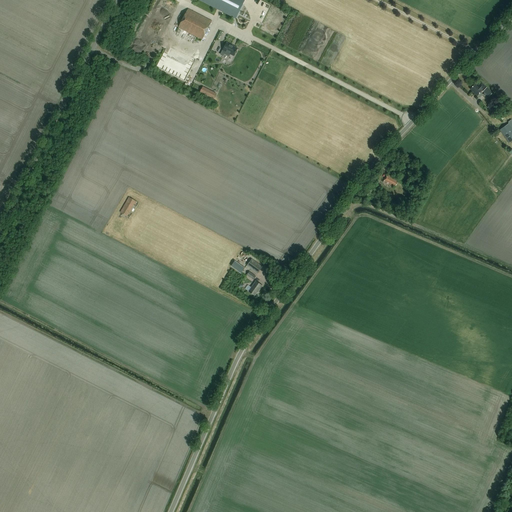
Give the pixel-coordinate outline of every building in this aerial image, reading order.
[(202,40),(212,21),(187,9),(178,28),(202,40)] [(238,49),(226,43),(223,51),(221,55),(223,56),(224,54),(229,56),(230,54),(234,56),(238,49)] [(477,87),(474,85),(469,89),(477,96),(480,98),(483,95),(480,92),(481,91),(485,87),(481,83),(477,87)] [(486,87),(483,92),(488,97),(492,93),(486,87)] [(217,94),(207,89),(204,95),(214,100),(217,94)] [(511,121),(511,120),(508,122),(508,124),(499,130),(509,143),(511,141),(511,121)] [(402,179),(405,174),(398,169),(395,174),(402,179)] [(395,186),(399,180),(394,178),(393,178),(386,175),(383,182),(393,187),(394,186),(395,186)] [(127,216),(136,201),(129,197),(120,212),(127,216)] [(247,266),(258,274),(263,267),(252,259),(247,266)] [(259,291),(263,286),(256,281),(249,291),(255,296),(258,291),(259,291)]
